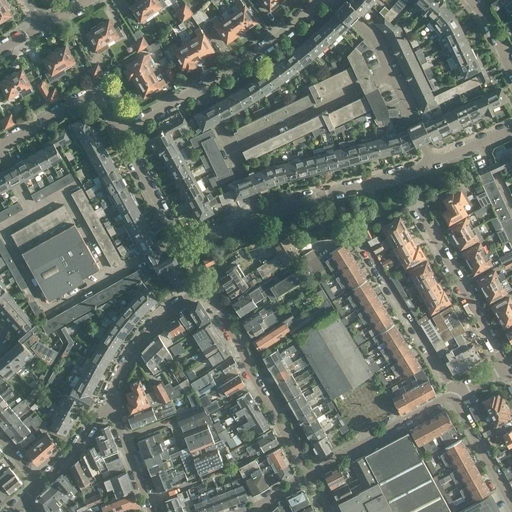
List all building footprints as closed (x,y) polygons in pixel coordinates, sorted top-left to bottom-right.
[(153,15),(151,13),(141,0),(139,0),(131,6),(142,21),(146,18),(147,20),(153,15)] [(141,0),(151,13),(157,8),(158,10),(162,7),(157,0),(141,0)] [(232,7),(246,27),(256,20),(241,0),(240,0),(236,3),(237,4),(232,7)] [(279,1),(277,0),(262,0),(271,9),(279,1)] [(348,0),(347,0),(345,0),(339,7),(334,11),(336,13),(348,24),(349,25),(353,21),(360,13),(348,0)] [(371,5),(366,0),(348,0),(360,13),(362,15),(371,5)] [(399,12),(407,3),(403,0),(397,0),(392,6),(399,12)] [(422,12),(432,0),(415,0),(413,3),(422,12)] [(432,0),(422,12),(426,15),(428,12),(433,17),(444,5),(445,5),(445,0),(444,0),(432,0)] [(7,2),(0,6),(0,23),(6,20),(7,18),(13,14),(9,8),(10,6),(7,2)] [(180,6),(188,17),(194,13),(186,2),(180,6)] [(453,15),(445,5),(444,5),(433,17),(429,21),(435,29),(437,27),(453,15)] [(182,21),(183,21),(188,17),(180,6),(174,10),(182,21)] [(393,19),(399,12),(392,6),(384,15),(390,21),(393,19)] [(222,14),(237,34),(246,27),(232,7),(222,14)] [(202,8),(197,12),(203,21),(205,23),(210,19),(202,8)] [(198,24),(203,21),(197,12),(192,15),(198,24)] [(348,24),(336,13),(327,21),(338,33),(348,24)] [(227,41),(237,34),(222,14),(218,18),(217,17),(212,20),(227,41)] [(390,21),(384,15),(382,14),(374,22),(383,30),(390,21)] [(437,27),(435,29),(440,36),(445,34),(460,27),(459,23),(453,15),(437,27)] [(419,102),(425,99),(433,96),(431,91),(399,24),(396,22),(393,19),(390,21),(383,30),(386,33),(388,35),(417,97),(419,102)] [(114,29),(109,20),(98,27),(107,42),(114,38),(115,39),(123,35),(118,26),(114,29)] [(183,21),(182,21),(178,24),(182,30),(186,26),(183,21)] [(327,21),(318,29),(332,43),(335,40),(334,38),(338,33),(327,21)] [(100,45),(107,42),(98,27),(87,33),(97,50),(101,47),(100,45)] [(143,36),(136,27),(131,30),(137,40),(143,49),(146,47),(149,46),(143,36)] [(465,37),(460,27),(445,34),(448,40),(446,41),(448,46),(465,37)] [(197,36),(193,39),(203,56),(213,50),(200,28),(194,31),(197,36)] [(318,29),(310,37),(321,49),(326,45),(328,47),(332,43),(318,29)] [(307,39),(301,44),(314,59),(318,56),(316,54),(321,49),(310,37),(307,39)] [(452,56),(470,47),(465,37),(448,46),(450,50),(449,50),(452,56)] [(203,56),(193,39),(187,42),(186,41),(182,43),(183,45),(192,62),(203,56)] [(137,53),(143,49),(137,40),(131,44),(137,53)] [(157,41),(149,46),(146,47),(150,53),(160,48),(157,41)] [(363,41),(359,44),(357,47),(362,52),(368,46),(363,41)] [(177,49),(174,44),(164,51),(169,60),(175,56),(176,57),(175,58),(178,62),(179,62),(182,68),(186,66),(188,69),(194,65),(192,62),(183,45),(177,49)] [(314,59),(301,44),(292,52),(303,65),(309,60),(310,62),(314,59)] [(349,49),(344,54),(349,56),(364,88),(366,91),(377,86),(376,83),(362,52),(357,47),(354,44),(352,46),(354,48),(351,51),(349,49)] [(65,46),(54,52),(63,67),(69,63),(71,65),(75,63),(65,46)] [(470,47),(452,56),(456,66),(460,65),(475,58),(470,47)] [(418,59),(425,57),(420,48),(415,51),(418,59)] [(54,52),(54,50),(48,53),(48,55),(44,58),(49,68),(45,70),(51,81),(66,72),(63,67),(54,52)] [(303,65),(292,52),(283,59),(295,74),(299,71),(297,69),(303,65)] [(129,77),(132,75),(149,66),(147,61),(151,58),(148,53),(126,65),(128,68),(125,70),(129,77)] [(485,71),(483,66),(479,56),(475,58),(460,65),(464,75),(477,69),(479,74),(485,71)] [(162,65),(168,62),(165,57),(159,60),(162,65)] [(283,59),(273,66),(284,79),(290,75),(291,77),(295,74),(283,59)] [(429,67),(427,61),(421,64),(424,70),(429,67)] [(92,68),(97,76),(103,73),(98,65),(92,68)] [(149,66),(132,75),(138,85),(155,76),(152,71),(154,70),(151,65),(149,66)] [(273,66),(264,73),(276,89),(280,86),(278,84),(284,79),(273,66)] [(316,83),(322,95),(357,78),(351,66),(316,83)] [(170,67),(165,70),(171,80),(176,78),(170,67)] [(428,80),(434,77),(429,67),(424,70),(428,80)] [(92,80),(97,76),(92,68),(87,71),(92,80)] [(21,94),(31,88),(32,88),(22,70),(11,76),(19,91),(21,94)] [(476,76),(480,84),(483,82),(484,83),(490,80),(485,71),(479,74),(476,76)] [(276,89),(264,73),(260,76),(255,79),(264,93),(270,89),(272,91),(276,89)] [(155,76),(138,85),(144,96),(166,84),(160,74),(155,76)] [(13,94),(19,91),(11,76),(0,82),(9,99),(14,96),(13,94)] [(470,88),(480,84),(476,76),(466,81),(470,88)] [(434,91),(439,88),(434,77),(428,80),(434,91)] [(252,81),(245,85),(256,102),(260,100),(258,97),(264,93),(255,79),(252,81)] [(460,93),(470,88),(466,81),(456,85),(460,93)] [(48,104),(54,101),(49,92),(43,82),(37,85),(48,104)] [(322,96),(322,95),(316,83),(314,83),(314,82),(309,84),(312,91),(236,128),(241,137),(317,100),(317,102),(322,99),(321,97),(322,96)] [(245,85),(235,92),(244,106),(250,102),(252,105),(256,102),(245,85)] [(449,98),(460,93),(456,85),(445,90),(449,98)] [(388,108),(377,86),(366,91),(379,117),(389,117),(389,116),(388,108)] [(485,94),(491,108),(506,101),(500,87),(485,94)] [(49,92),(54,101),(60,98),(55,89),(49,92)] [(439,103),(449,98),(445,90),(436,95),(439,103)] [(244,106),(235,92),(225,98),(234,112),(244,106)] [(490,115),(494,113),(491,108),(485,94),(484,92),(474,97),(475,99),(483,117),(489,114),(490,115)] [(311,129),(317,126),(322,124),(327,122),(330,129),(335,126),(335,125),(371,108),(365,95),(330,112),(329,111),(328,112),(327,109),(322,111),(323,112),(246,149),(251,158),(311,129)] [(437,104),(439,103),(436,95),(433,96),(425,99),(429,108),(437,104)] [(225,98),(214,104),(222,119),(223,119),(224,121),(228,118),(227,116),(234,112),(225,98)] [(424,111),(429,108),(425,99),(419,102),(424,111)] [(483,117),(475,99),(465,104),(473,122),(483,117)] [(222,119),(214,104),(209,107),(203,110),(199,112),(198,110),(193,113),(195,115),(201,127),(195,130),(197,132),(203,129),(203,130),(212,125),(217,122),(222,119)] [(465,104),(454,109),(463,127),(473,122),(465,104)] [(397,107),(388,108),(389,116),(398,115),(397,107)] [(463,127),(454,109),(445,114),(453,132),(463,127)] [(360,117),(362,122),(372,117),(371,112),(360,117)] [(6,117),(10,126),(16,122),(12,114),(6,117)] [(453,132),(445,114),(434,119),(443,137),(453,132)] [(0,120),(5,129),(10,126),(6,117),(0,120)] [(91,128),(85,117),(72,124),(75,130),(71,132),(76,140),(80,138),(94,129),(93,127),(91,128)] [(355,125),(362,122),(360,117),(353,120),(355,125)] [(159,149),(174,141),(170,134),(180,128),(184,135),(190,132),(183,118),(161,130),(163,133),(148,141),(154,152),(159,149)] [(424,124),(431,138),(432,142),(443,137),(434,119),(424,124)] [(408,127),(416,144),(416,145),(423,142),(431,138),(424,124),(422,120),(414,124),(408,127)] [(231,134),(235,132),(231,124),(227,126),(231,134)] [(317,126),(320,133),(325,131),(322,124),(317,126)] [(416,144),(408,127),(406,125),(401,127),(403,131),(397,134),(403,150),(416,144)] [(315,136),(320,133),(317,126),(311,129),(315,136)] [(94,129),(80,138),(82,143),(80,144),(82,148),(100,139),(94,129)] [(215,177),(217,181),(218,184),(234,177),(231,169),(228,170),(213,138),(216,137),(212,129),(198,136),(200,140),(202,143),(218,176),(215,177)] [(67,136),(65,132),(56,137),(60,144),(62,148),(73,141),(69,135),(67,136)] [(403,150),(397,134),(391,135),(391,133),(386,134),(391,153),(403,150)] [(377,139),(381,156),(391,153),(386,134),(382,135),(382,138),(377,139)] [(381,156),(377,139),(371,140),(370,138),(366,139),(371,159),(381,156)] [(100,139),(82,148),(85,153),(87,151),(90,156),(105,148),(100,139)] [(371,159),(366,139),(361,140),(362,143),(356,144),(360,161),(371,159)] [(47,147),(44,148),(52,164),(54,166),(58,164),(57,161),(62,158),(52,140),(47,142),(47,147)] [(347,152),(350,164),(360,161),(356,144),(355,140),(344,142),(347,152)] [(174,141),(159,149),(165,159),(179,151),(174,141)] [(347,152),(344,142),(344,141),(340,142),(341,148),(335,150),(339,166),(350,164),(347,152)] [(321,174),(326,173),(327,171),(327,170),(329,169),(324,150),(324,147),(313,150),(315,155),(319,172),(319,173),(321,174)] [(52,164),(44,148),(35,154),(43,169),(44,171),(49,169),(48,166),(52,164)] [(105,148),(90,156),(93,162),(90,163),(93,167),(110,158),(105,148)] [(509,157),(495,163),(499,170),(511,163),(511,148),(507,151),(509,157)] [(339,166),(335,150),(329,151),(329,149),(324,150),(329,169),(339,166)] [(179,151),(165,159),(170,169),(185,161),(179,151)] [(43,169),(35,154),(25,159),(34,174),(35,176),(39,174),(37,172),(43,169)] [(319,172),(315,155),(308,157),(308,154),(303,155),(308,175),(319,172)] [(293,160),(298,177),(308,175),(303,155),(299,156),(299,159),(293,160)] [(115,167),(110,158),(93,167),(95,171),(98,170),(101,175),(115,167)] [(15,164),(24,179),(25,182),(30,179),(28,177),(34,174),(25,159),(15,164)] [(298,177),(293,160),(287,162),(287,159),(282,160),(287,180),(298,177)] [(287,180),(282,160),(278,162),(278,164),(271,166),(277,183),(287,180)] [(190,171),(185,161),(170,169),(176,179),(190,171)] [(500,223),(511,218),(493,180),(494,179),(492,173),(495,172),(499,170),(495,163),(492,165),(476,172),(484,190),(490,202),(497,217),(500,223)] [(8,168),(1,172),(10,187),(17,183),(24,179),(15,164),(8,168)] [(277,183),(271,166),(260,171),(267,186),(277,183)] [(97,190),(103,186),(121,177),(115,167),(101,175),(98,177),(101,182),(95,186),(97,190)] [(196,181),(190,171),(176,179),(181,189),(196,181)] [(267,186),(260,171),(254,173),(253,171),(249,172),(250,174),(257,190),(260,189),(261,191),(268,188),(267,186)] [(10,187),(1,172),(0,172),(0,190),(1,192),(6,189),(7,192),(11,190),(10,187)] [(60,178),(64,185),(74,180),(70,173),(60,178)] [(243,197),(246,196),(246,195),(250,193),(257,190),(250,174),(243,177),(229,183),(232,190),(219,195),(223,204),(235,199),(243,196),(243,197)] [(121,177),(103,186),(105,190),(108,189),(111,194),(126,186),(121,177)] [(60,178),(52,183),(56,190),(64,185),(60,178)] [(202,191),(196,181),(181,189),(187,199),(202,191)] [(52,183),(42,189),(46,196),(56,190),(52,183)] [(477,193),(484,190),(481,184),(474,187),(477,193)] [(111,206),(131,195),(126,186),(111,194),(114,200),(109,202),(111,206)] [(444,199),(450,209),(461,203),(462,204),(474,198),(472,194),(467,197),(461,186),(451,191),(453,195),(451,196),(449,195),(447,196),(446,198),(444,199)] [(46,196),(42,189),(32,194),(36,201),(46,196)] [(82,189),(72,194),(78,206),(88,200),(82,189)] [(482,207),(482,206),(490,202),(484,190),(476,195),(482,207)] [(202,191),(187,199),(187,200),(185,204),(187,206),(191,206),(193,210),(213,198),(211,194),(205,197),(202,191)] [(131,195),(111,206),(114,211),(119,208),(121,213),(136,205),(131,195)] [(213,198),(193,210),(199,220),(213,212),(210,206),(217,202),(214,198),(213,198)] [(88,200),(78,206),(85,218),(95,212),(88,200)] [(9,207),(13,214),(22,209),(18,202),(9,207)] [(461,203),(450,209),(443,213),(449,224),(466,214),(462,204),(461,203)] [(64,205),(47,214),(54,228),(71,218),(64,205)] [(141,214),(136,205),(121,213),(124,218),(122,220),(124,224),(141,214)] [(477,217),(486,212),(482,206),(482,207),(473,211),(477,217)] [(9,207),(0,212),(0,214),(3,220),(13,214),(9,207)] [(102,224),(95,212),(85,218),(91,230),(102,224)] [(47,214),(35,221),(42,235),(54,228),(47,214)] [(129,233),(147,224),(141,214),(124,224),(129,233)] [(496,232),(502,229),(500,223),(497,217),(490,220),(496,232)] [(71,218),(54,228),(42,235),(20,247),(48,301),(84,281),(82,278),(100,269),(71,218)] [(389,238),(405,228),(399,218),(383,227),(389,238)] [(511,249),(511,248),(511,220),(511,218),(500,223),(502,229),(511,249)] [(454,239),(471,229),(466,219),(449,228),(454,239)] [(42,235),(35,221),(12,234),(20,247),(42,235)] [(102,224),(91,230),(98,242),(108,236),(102,224)] [(147,224),(129,233),(134,243),(152,233),(147,224)] [(476,227),(471,229),(454,239),(460,249),(482,237),(476,227)] [(368,229),(363,233),(371,246),(380,241),(377,236),(373,238),(368,229)] [(389,238),(381,242),(383,246),(389,243),(390,244),(392,243),(395,248),(411,239),(406,229),(389,238)] [(152,233),(134,243),(130,245),(132,250),(135,248),(138,253),(142,251),(157,243),(152,233)] [(288,235),(272,245),(278,255),(257,268),(263,278),(300,255),(288,235)] [(115,248),(108,236),(98,242),(105,254),(115,248)] [(417,249),(411,239),(395,248),(401,258),(402,257),(417,249)] [(380,241),(371,246),(375,253),(384,248),(383,246),(381,242),(380,241)] [(149,264),(164,256),(160,249),(157,243),(142,251),(146,257),(149,264)] [(332,257),(325,261),(328,266),(350,252),(345,244),(329,253),(332,257)] [(468,264),(485,254),(479,244),(462,253),(468,264)] [(4,245),(0,247),(0,250),(5,259),(10,256),(4,245)] [(115,248),(105,254),(113,268),(123,263),(115,248)] [(301,255),(306,264),(312,273),(313,275),(314,274),(319,272),(325,267),(313,248),(301,255)] [(420,248),(417,249),(402,257),(407,268),(425,258),(420,248)] [(502,263),(511,257),(511,250),(498,257),(502,263)] [(355,260),(350,252),(328,266),(331,270),(337,266),(340,270),(355,260)] [(164,256),(149,264),(151,267),(154,265),(158,272),(164,268),(176,261),(173,254),(166,258),(164,256)] [(485,254),(468,264),(474,274),(491,265),(485,254)] [(216,261),(213,255),(204,260),(207,266),(216,261)] [(16,266),(10,256),(5,259),(11,269),(16,266)] [(381,262),(384,267),(393,262),(390,257),(381,262)] [(511,257),(502,263),(504,269),(511,264),(511,257)] [(342,274),(336,278),(338,283),(360,269),(355,260),(340,270),(342,274)] [(177,291),(189,285),(176,261),(164,268),(172,282),(167,285),(171,290),(175,287),(177,291)] [(415,282),(433,272),(427,262),(409,271),(415,282)] [(226,288),(243,277),(242,275),(245,273),(238,263),(226,272),(228,274),(220,279),(221,280),(220,282),(222,285),(224,285),(226,288)] [(271,300),(312,273),(306,264),(280,280),(261,292),(237,308),(241,315),(257,305),(256,303),(264,297),(268,295),(271,300)] [(11,269),(14,276),(16,280),(22,277),(16,266),(11,269)] [(141,281),(146,279),(143,274),(140,269),(136,271),(141,281)] [(366,277),(360,269),(338,283),(341,287),(348,283),(351,287),(366,277)] [(121,280),(126,290),(141,281),(136,271),(121,280)] [(483,291),(500,282),(494,271),(477,280),(483,291)] [(323,278),(319,272),(314,274),(319,281),(323,278)] [(420,292),(438,282),(433,272),(415,282),(420,292)] [(280,280),(277,276),(274,278),(273,277),(262,285),(258,288),(250,293),(248,291),(232,301),(237,308),(261,292),(280,280)] [(396,276),(391,279),(399,290),(403,287),(396,276)] [(16,280),(17,280),(22,289),(27,286),(22,277),(16,280)] [(248,286),(243,277),(226,288),(228,291),(227,292),(229,295),(231,296),(232,297),(248,286)] [(255,278),(248,282),(251,286),(258,282),(255,278)] [(109,287),(114,296),(126,290),(121,280),(109,287)] [(354,293),(348,297),(350,302),(372,288),(367,280),(352,289),(354,293)] [(426,302),(444,292),(438,282),(420,292),(426,302)] [(506,293),(500,282),(483,291),(490,302),(506,293)] [(28,301),(34,298),(27,286),(22,289),(28,301)] [(4,287),(0,290),(0,306),(11,297),(7,291),(7,290),(4,287)] [(96,294),(101,304),(114,296),(109,287),(96,294)] [(146,287),(138,295),(148,308),(157,300),(146,287)] [(329,288),(326,290),(332,300),(335,297),(329,288)] [(378,297),(372,288),(350,302),(353,306),(360,302),(362,306),(378,297)] [(409,299),(402,289),(399,291),(405,301),(409,299)] [(133,296),(132,297),(127,301),(129,303),(141,315),(148,308),(138,295),(136,292),(135,292),(132,295),(133,296)] [(444,292),(426,302),(430,308),(429,310),(431,314),(439,310),(438,308),(450,302),(444,292)] [(84,301),(89,310),(101,304),(96,294),(84,301)] [(13,311),(19,306),(11,297),(0,306),(0,312),(8,322),(16,315),(13,311)] [(378,297),(362,306),(365,310),(358,314),(361,319),(383,305),(378,297)] [(34,298),(28,301),(30,303),(36,314),(41,311),(34,298)] [(498,318),(511,310),(511,303),(509,298),(492,307),(498,318)] [(338,310),(341,308),(338,302),(336,299),(332,301),(338,310)] [(72,307),(77,317),(89,310),(84,301),(72,307)] [(141,315),(129,303),(125,308),(123,306),(122,307),(119,304),(116,308),(119,310),(134,323),(141,315)] [(201,322),(202,324),(210,319),(201,304),(196,303),(188,307),(198,324),(201,322)] [(279,308),(277,304),(271,307),(267,309),(266,308),(259,312),(243,321),(248,329),(274,312),(274,311),(279,308)] [(383,305),(361,319),(364,323),(370,319),(373,323),(388,314),(383,305)] [(16,315),(8,322),(16,331),(30,318),(19,306),(13,311),(16,315)] [(451,306),(439,313),(453,337),(454,338),(456,337),(464,350),(461,352),(466,358),(461,361),(465,368),(474,362),(476,363),(478,361),(479,359),(481,358),(473,345),(467,348),(459,334),(465,331),(462,327),(464,325),(467,330),(472,327),(464,312),(457,316),(451,306)] [(60,326),(77,317),(72,307),(55,317),(60,326)] [(291,311),(294,316),(300,312),(297,307),(291,311)] [(193,323),(192,323),(191,321),(193,320),(186,308),(178,313),(189,330),(195,326),(193,323)] [(335,309),(303,328),(302,328),(293,334),(298,342),(301,347),(332,399),(374,374),(346,327),(342,321),(335,309)] [(415,309),(411,311),(417,321),(421,319),(415,309)] [(119,316),(114,321),(128,332),(134,323),(119,310),(117,314),(119,316)] [(281,316),(285,322),(291,319),(295,317),(294,316),(291,311),(291,310),(281,316)] [(511,324),(511,310),(498,318),(504,328),(511,324)] [(274,312),(248,329),(252,336),(268,327),(279,320),(274,312)] [(453,337),(439,313),(432,317),(437,325),(434,327),(430,319),(420,324),(437,352),(446,346),(444,342),(453,337)] [(372,336),(393,322),(388,314),(373,323),(366,327),(372,336)] [(165,330),(159,335),(167,346),(173,343),(170,337),(184,328),(177,316),(169,321),(163,325),(163,327),(165,330)] [(35,334),(41,329),(39,327),(36,323),(35,324),(30,318),(16,331),(20,336),(18,338),(20,341),(21,340),(22,342),(28,349),(31,347),(40,357),(49,368),(58,352),(51,348),(38,340),(32,333),(33,332),(35,334)] [(53,330),(55,329),(50,319),(42,324),(48,333),(49,332),(53,330)] [(294,325),(291,319),(285,322),(284,321),(270,330),(272,332),(255,342),(260,349),(284,335),(283,334),(289,330),(292,334),(293,334),(302,328),(303,328),(299,322),(294,325)] [(108,324),(105,329),(121,340),(128,332),(114,321),(110,326),(108,324)] [(199,341),(216,330),(211,322),(194,333),(199,341)] [(385,343),(400,333),(395,324),(373,338),(376,343),(382,339),(384,342),(385,343)] [(105,334),(101,340),(116,349),(121,340),(105,329),(103,332),(105,334)] [(216,330),(199,341),(204,349),(210,345),(209,345),(221,338),(216,330)] [(359,332),(354,335),(352,336),(358,344),(364,340),(359,332)] [(383,355),(405,341),(400,333),(385,343),(384,342),(378,346),(383,355)] [(167,346),(159,335),(159,334),(153,340),(163,357),(165,355),(170,362),(172,360),(173,362),(175,361),(167,346)] [(210,345),(204,349),(202,350),(206,358),(225,346),(221,338),(209,345),(210,345)] [(21,340),(20,341),(12,348),(26,364),(29,367),(40,357),(31,347),(28,349),(22,342),(21,340)] [(96,343),(93,348),(110,358),(116,349),(101,340),(98,345),(96,343)] [(147,346),(161,369),(165,367),(163,365),(167,363),(163,357),(153,340),(147,346)] [(395,359),(410,350),(405,341),(383,355),(386,360),(393,356),(395,359)] [(292,352),(293,352),(301,347),(298,342),(290,347),(285,350),(286,350),(280,353),(277,349),(263,357),(268,366),(292,352)] [(171,347),(175,354),(180,351),(175,344),(171,347)] [(194,344),(184,349),(187,353),(196,347),(194,344)] [(157,372),(161,369),(147,346),(141,352),(142,354),(141,356),(142,358),(144,358),(151,369),(154,374),(157,372)] [(225,346),(206,358),(208,361),(213,358),(214,360),(217,357),(219,360),(230,354),(225,346)] [(446,346),(437,352),(440,357),(442,356),(453,374),(457,371),(460,372),(463,370),(464,368),(465,368),(461,361),(466,358),(461,352),(458,346),(449,351),(446,346)] [(3,356),(18,373),(26,366),(25,365),(26,364),(12,348),(3,356)] [(93,353),(90,358),(105,367),(110,358),(93,348),(91,352),(93,353)] [(398,364),(391,368),(394,372),(416,358),(410,350),(395,359),(398,364)] [(293,352),(292,352),(268,366),(272,373),(291,362),(289,359),(290,359),(289,357),(294,354),(293,352)] [(304,362),(307,360),(308,359),(305,354),(294,361),(291,362),(272,373),(278,382),(292,374),(289,369),(295,365),(304,360),(304,362)] [(18,373),(3,356),(0,358),(0,370),(6,378),(8,380),(17,372),(18,373)] [(57,365),(61,367),(65,358),(62,356),(57,365)] [(226,372),(237,365),(232,357),(218,366),(215,368),(211,370),(213,374),(217,372),(218,374),(224,370),(226,372)] [(85,362),(82,366),(100,376),(105,367),(90,358),(87,363),(85,362)] [(421,367),(416,358),(394,372),(397,376),(403,372),(406,376),(421,367)] [(185,361),(182,362),(178,364),(183,372),(187,369),(185,365),(187,364),(185,361)] [(183,372),(187,379),(190,384),(190,383),(209,373),(203,364),(194,370),(192,367),(187,369),(183,372)] [(100,376),(82,366),(80,371),(83,372),(80,377),(95,386),(100,376)] [(427,400),(436,395),(425,375),(426,375),(422,368),(413,374),(416,380),(427,400)] [(311,374),(315,372),(313,369),(308,372),(307,371),(300,374),(301,375),(294,378),(292,374),(278,382),(282,390),(309,375),(311,374)] [(209,372),(209,373),(190,383),(199,398),(211,391),(216,387),(216,388),(218,386),(209,372)] [(311,374),(316,383),(320,380),(315,372),(311,374)] [(222,398),(244,384),(239,375),(217,388),(216,388),(216,387),(211,391),(199,398),(202,404),(207,414),(223,405),(219,398),(217,400),(213,394),(218,391),(222,398)] [(309,375),(282,390),(287,399),(302,391),(299,387),(305,383),(309,381),(306,377),(310,375),(309,375)] [(95,386),(80,377),(77,383),(74,382),(72,386),(73,387),(92,398),(93,397),(90,396),(95,386)] [(37,391),(42,381),(39,379),(33,389),(37,391)] [(180,384),(185,393),(193,390),(190,384),(187,379),(180,383),(180,384)] [(142,386),(139,380),(129,384),(132,391),(126,394),(129,402),(126,403),(130,413),(149,405),(150,407),(151,407),(161,403),(154,391),(145,394),(143,390),(146,389),(144,385),(142,386)] [(414,387),(410,389),(419,405),(427,400),(416,380),(411,383),(414,387)] [(168,391),(164,385),(162,381),(152,386),(154,391),(161,403),(171,398),(168,391)] [(173,388),(173,387),(169,382),(164,385),(168,391),(173,389),(173,388)] [(315,397),(321,394),(326,391),(321,382),(317,385),(312,388),(314,392),(305,397),(303,393),(288,401),(293,410),(315,397)] [(173,389),(177,396),(185,393),(180,384),(173,387),(173,388),(173,389)] [(410,409),(419,405),(410,389),(408,384),(403,386),(403,387),(399,389),(410,409)] [(11,391),(13,389),(10,386),(0,394),(0,399),(10,391),(11,391)] [(398,386),(393,389),(394,392),(396,397),(392,399),(401,415),(410,409),(399,389),(398,386)] [(75,400),(87,407),(92,398),(73,387),(69,395),(65,393),(65,394),(75,400)] [(171,398),(177,396),(173,389),(168,391),(171,398)] [(10,391),(0,399),(0,411),(8,404),(5,401),(11,396),(11,397),(14,395),(11,391),(10,391)] [(232,413),(254,400),(249,392),(237,399),(239,403),(229,409),(232,413)] [(87,407),(75,400),(65,394),(59,404),(77,415),(83,405),(87,407)] [(502,397),(501,397),(499,394),(483,402),(489,413),(506,404),(502,397)] [(297,417),(312,409),(310,406),(316,402),(318,401),(315,397),(293,410),(297,417)] [(175,409),(171,399),(161,403),(151,407),(150,407),(128,416),(133,428),(160,417),(176,412),(177,413),(188,409),(187,405),(175,409)] [(16,404),(13,400),(8,405),(8,404),(0,411),(0,422),(22,404),(20,402),(16,404)] [(241,420),(247,416),(259,409),(254,400),(232,413),(237,422),(241,420)] [(0,423),(5,429),(19,417),(16,414),(22,409),(24,407),(23,406),(25,404),(23,402),(22,404),(0,422),(0,423)] [(77,415),(59,404),(53,415),(72,425),(77,415)] [(191,452),(222,440),(223,440),(218,433),(213,424),(207,414),(202,404),(176,415),(180,424),(184,433),(183,433),(190,450),(191,452)] [(302,425),(323,413),(321,410),(319,407),(321,406),(319,404),(312,409),(297,417),(302,425)] [(506,404),(489,413),(495,424),(510,416),(509,413),(510,412),(506,404)] [(475,405),(469,408),(476,421),(482,418),(475,405)] [(249,419),(243,423),(243,424),(236,428),(239,432),(240,431),(264,417),(259,409),(247,416),(249,419)] [(454,440),(451,434),(456,431),(446,411),(437,416),(451,442),(454,440)] [(10,436),(30,419),(36,414),(34,412),(28,417),(22,422),(19,417),(5,429),(10,436)] [(323,413),(302,425),(307,434),(329,421),(329,422),(333,420),(331,418),(329,419),(328,417),(326,418),(323,413)] [(45,424),(36,414),(30,419),(10,436),(16,443),(30,431),(27,427),(31,424),(37,431),(39,429),(45,424)] [(72,425),(53,415),(51,419),(54,420),(50,427),(66,436),(72,425)] [(451,442),(437,416),(428,421),(436,436),(440,434),(446,445),(451,442)] [(257,433),(269,426),(264,417),(240,431),(240,432),(237,434),(236,434),(231,437),(231,438),(226,440),(231,448),(241,442),(240,439),(245,436),(245,435),(255,429),(257,433)] [(219,421),(215,423),(213,424),(218,433),(224,430),(219,421)] [(324,431),(332,426),(329,421),(307,434),(312,442),(325,435),(326,434),(324,431)] [(428,421),(419,425),(433,452),(438,449),(432,438),(436,436),(428,421)] [(485,439),(490,437),(503,430),(500,424),(499,423),(495,425),(496,426),(482,433),(485,439)] [(346,424),(339,428),(342,433),(349,429),(346,424)] [(433,452),(419,425),(410,430),(419,446),(423,443),(429,454),(433,452)] [(95,437),(103,457),(116,453),(119,452),(109,426),(101,429),(103,434),(95,437)] [(224,442),(226,440),(231,438),(231,437),(226,428),(224,430),(218,433),(223,440),(224,442)] [(511,429),(502,434),(509,446),(511,444),(511,429)] [(141,450),(164,441),(160,432),(160,430),(137,439),(141,450)] [(248,452),(275,437),(271,430),(257,438),(258,441),(252,445),(246,448),(246,447),(240,450),(243,455),(248,452)] [(366,456),(365,456),(378,481),(393,511),(451,511),(443,496),(437,486),(435,481),(417,448),(409,433),(366,456)] [(36,438),(33,434),(20,443),(23,447),(36,438)] [(47,434),(26,451),(38,465),(58,447),(47,434)] [(325,435),(312,442),(311,443),(315,449),(314,451),(315,454),(318,454),(319,456),(333,448),(325,435)] [(243,455),(242,455),(244,460),(249,457),(249,456),(256,452),(258,455),(279,444),(275,437),(248,452),(243,455)] [(144,458),(167,450),(165,445),(170,443),(169,439),(164,441),(141,450),(144,458)] [(442,461),(465,448),(461,439),(445,447),(448,452),(439,456),(442,461)] [(224,466),(218,449),(226,446),(224,442),(223,440),(222,440),(191,452),(190,450),(182,453),(180,454),(184,464),(187,472),(197,468),(200,475),(200,476),(202,479),(205,478),(209,476),(208,473),(224,466)] [(108,469),(105,461),(101,462),(94,446),(87,449),(88,452),(96,468),(98,467),(101,472),(108,469)] [(267,459),(262,462),(258,464),(259,464),(261,469),(285,455),(281,447),(266,455),(267,459)] [(455,465),(470,457),(465,448),(442,461),(444,466),(453,461),(455,465)] [(181,450),(176,452),(169,455),(167,450),(144,458),(148,467),(166,459),(171,458),(180,454),(182,453),(181,450)] [(507,457),(504,451),(494,455),(498,462),(507,457)] [(96,468),(88,452),(80,458),(91,481),(92,484),(97,482),(93,474),(97,472),(96,468)] [(123,464),(119,452),(116,453),(118,458),(105,463),(108,469),(123,464)] [(290,463),(285,455),(261,469),(263,473),(272,467),(274,472),(290,463)] [(378,481),(365,456),(364,455),(350,463),(353,469),(364,489),(378,481)] [(470,457),(455,465),(457,470),(449,474),(452,479),(475,465),(470,457)] [(81,490),(92,484),(91,481),(80,458),(70,467),(79,487),(79,486),(81,490)] [(151,475),(166,469),(174,466),(171,458),(166,459),(148,467),(151,475)] [(263,473),(261,469),(259,464),(258,464),(255,459),(238,468),(244,480),(252,495),(270,486),(263,473)] [(290,463),(274,472),(267,476),(271,482),(278,478),(279,481),(292,474),(293,472),(293,470),(293,468),(290,463)] [(353,469),(350,463),(345,467),(343,464),(324,475),(331,488),(345,481),(344,478),(349,475),(347,472),(353,469)] [(465,483),(480,474),(475,465),(452,479),(454,483),(462,479),(465,483)] [(0,501),(6,496),(10,493),(22,483),(9,467),(4,471),(5,473),(0,476),(0,501)] [(110,473),(108,469),(101,473),(104,477),(110,473)] [(167,473),(166,469),(151,475),(154,483),(177,475),(184,472),(183,470),(176,472),(175,470),(167,473)] [(133,490),(126,472),(105,481),(108,489),(110,488),(114,497),(133,490)] [(71,499),(74,496),(76,495),(73,491),(75,489),(62,474),(55,481),(69,497),(71,499)] [(461,496),(485,483),(480,474),(465,483),(467,487),(459,491),(461,496)] [(171,482),(178,479),(177,475),(154,483),(158,492),(172,486),(171,482)] [(232,481),(240,501),(248,498),(240,478),(232,481)] [(62,504),(65,501),(69,497),(55,481),(48,487),(58,499),(61,503),(62,504)] [(232,504),(240,501),(232,481),(224,484),(227,491),(232,504)] [(359,491),(359,492),(338,502),(343,511),(393,511),(378,481),(364,489),(359,491)] [(99,493),(106,491),(102,482),(95,484),(99,493)] [(485,483),(461,496),(466,505),(490,492),(485,483)] [(232,504),(227,491),(224,492),(222,487),(219,488),(219,487),(217,484),(215,485),(216,487),(224,507),(232,504)] [(441,484),(437,486),(443,496),(447,493),(446,491),(445,492),(441,484)] [(338,501),(358,492),(355,487),(350,490),(347,485),(333,492),(338,501)] [(58,506),(61,503),(58,499),(48,487),(40,494),(50,505),(52,509),(53,511),(58,506)] [(215,510),(224,507),(216,487),(208,490),(215,510)] [(189,489),(193,501),(196,509),(197,511),(206,511),(200,494),(195,495),(192,488),(189,489)] [(168,510),(193,501),(189,489),(186,491),(188,497),(184,498),(182,492),(177,494),(178,497),(165,502),(168,510)] [(286,497),(290,505),(300,500),(299,499),(307,495),(304,490),(301,489),(286,497)] [(206,511),(211,511),(215,510),(208,490),(200,494),(206,511)] [(120,511),(127,511),(140,507),(134,492),(101,505),(104,511),(112,511),(120,509),(120,511)] [(40,494),(36,497),(36,498),(35,500),(40,511),(43,511),(52,509),(50,505),(40,494)] [(87,505),(88,508),(103,502),(100,494),(84,500),(87,505)] [(500,511),(491,494),(457,511),(500,511)] [(290,505),(293,511),(297,511),(299,511),(298,509),(310,502),(307,495),(299,499),(300,500),(290,505)] [(169,511),(188,511),(196,509),(193,501),(168,510),(169,511)] [(297,511),(314,511),(315,511),(310,502),(298,509),(299,511),(297,511)]
